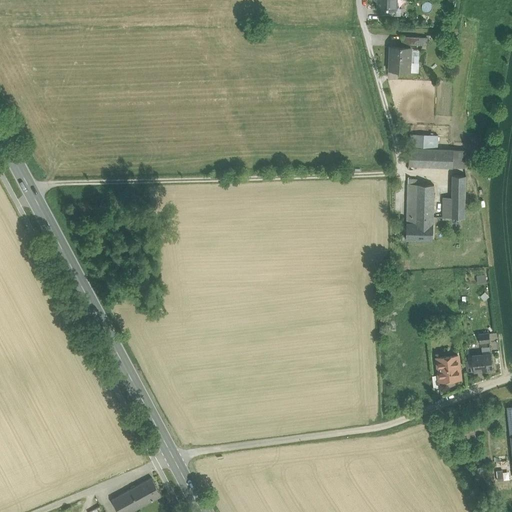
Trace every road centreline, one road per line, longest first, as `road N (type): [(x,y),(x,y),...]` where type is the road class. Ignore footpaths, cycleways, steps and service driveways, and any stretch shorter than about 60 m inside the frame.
road 1 (primary): [(0,126),(173,458)]
road 2 (track): [(35,189),(52,182),(378,174)]
road 3 (track): [(381,427),(173,458)]
road 4 (residential): [(511,378),(381,427)]
road 5 (unclassified): [(173,458),(49,511)]
